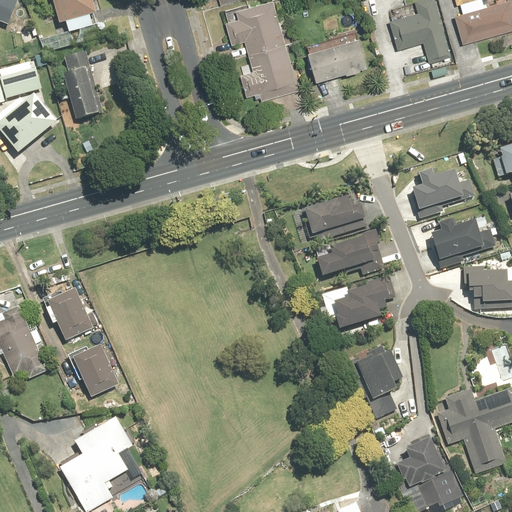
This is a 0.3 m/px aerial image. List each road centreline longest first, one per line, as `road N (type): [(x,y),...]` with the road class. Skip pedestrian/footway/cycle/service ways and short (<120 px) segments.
road 1 (secondary): [(0,223),(188,169)]
road 2 (residential): [(358,120),(421,288)]
road 3 (secondary): [(358,120),(511,76)]
road 4 (tertiary): [(188,169),(148,23)]
road 5 (tertiary): [(179,14),(221,159)]
road 6 (secondary): [(221,159),(358,120)]
